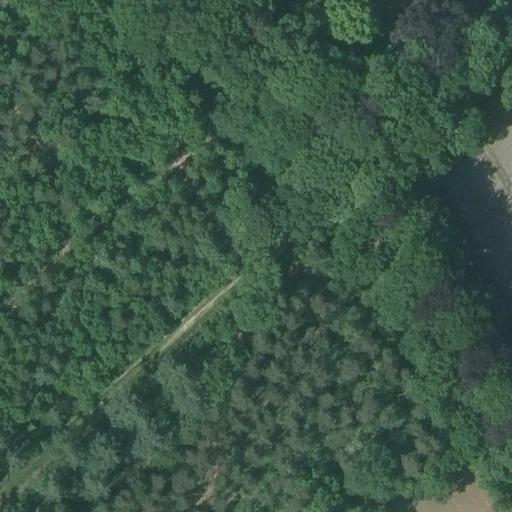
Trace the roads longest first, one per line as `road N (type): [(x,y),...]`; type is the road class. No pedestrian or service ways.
road 1 (track): [(352,179),(0,496)]
road 2 (unclassified): [(511,448),(352,179)]
road 3 (unclassified): [(352,179),(185,0)]
road 4 (unclassified): [(352,179),(510,0)]
